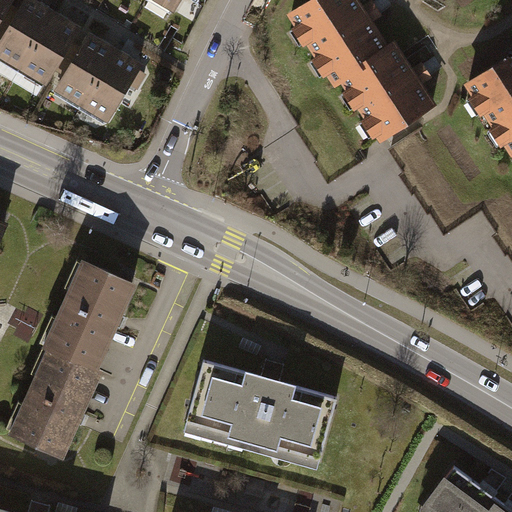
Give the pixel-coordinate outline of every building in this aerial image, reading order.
[(13,0),(0,0),(0,22),(10,6),(13,0)] [(54,15),(29,0),(22,13),(5,41),(0,49),(0,58),(21,71),(54,15)] [(177,0),(153,0),(172,10),(177,0)] [(350,0),(306,0),(283,15),(327,84),(382,49),(350,0)] [(0,22),(0,37),(5,41),(22,13),(10,6),(0,22)] [(78,29),(54,15),(21,71),(45,85),(55,70),(71,43),(78,29)] [(113,50),(89,36),(81,49),(66,76),(56,92),(80,106),(113,50)] [(511,41),(493,48),(464,76),(505,140),(511,136),(511,41)] [(55,70),(66,76),(81,49),(71,43),(55,70)] [(389,45),(334,80),(374,141),(429,106),(389,45)] [(140,66),(113,50),(80,106),(107,122),(140,66)] [(138,270),(81,245),(43,333),(48,335),(99,358),(138,270)] [(99,358),(48,335),(10,422),(65,446),(104,360),(99,358)] [(327,398),(204,369),(187,439),(310,468),(327,398)] [(511,511),(496,501),(449,466),(419,507),(426,511),(511,511)]
